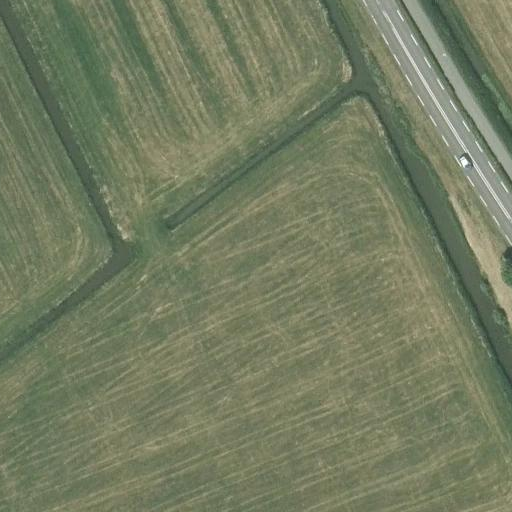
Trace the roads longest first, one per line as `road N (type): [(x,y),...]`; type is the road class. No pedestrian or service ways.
road 1 (primary): [(511,217),(379,0)]
road 2 (unclassified): [(511,172),(409,0)]
